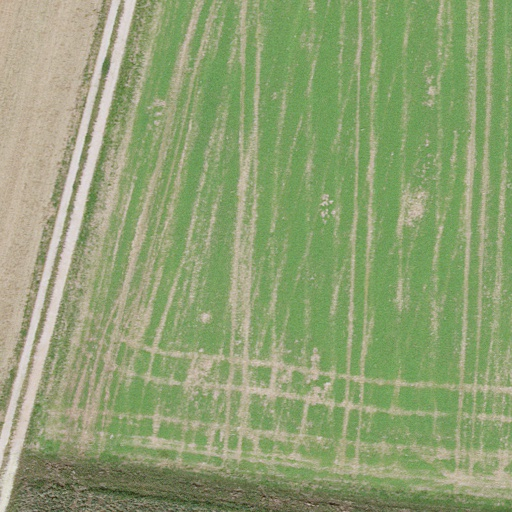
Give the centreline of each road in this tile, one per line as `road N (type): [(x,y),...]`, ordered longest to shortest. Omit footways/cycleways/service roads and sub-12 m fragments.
road 1 (track): [(0,476),(125,0)]
road 2 (track): [(3,464),(389,511)]
